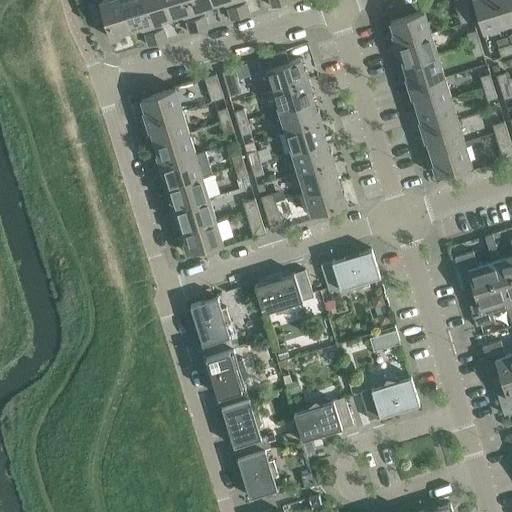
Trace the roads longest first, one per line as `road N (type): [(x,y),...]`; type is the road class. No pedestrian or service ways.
road 1 (unclassified): [(170,289),(107,85),(341,17)]
road 2 (unclassified): [(478,468),(368,501),(355,493),(350,450),(431,421),(464,418)]
road 3 (unclassified): [(170,289),(401,219)]
road 4 (unclassified): [(237,511),(170,289)]
road 5 (unclassified): [(401,219),(341,17)]
road 6 (unclassified): [(464,418),(401,219)]
